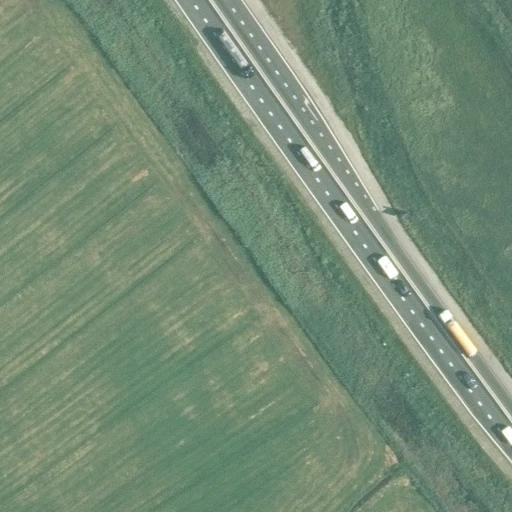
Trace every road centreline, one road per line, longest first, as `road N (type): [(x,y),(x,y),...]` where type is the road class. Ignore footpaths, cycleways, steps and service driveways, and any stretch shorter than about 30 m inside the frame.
road 1 (trunk): [(198,0),(511,437)]
road 2 (trunk): [(511,406),(221,0)]
